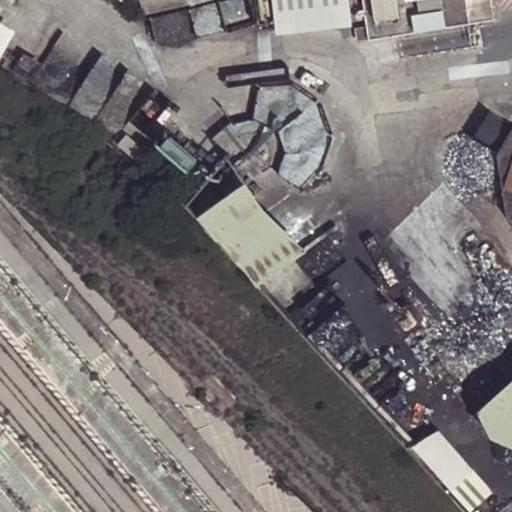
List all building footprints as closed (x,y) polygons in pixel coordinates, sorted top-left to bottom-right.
[(134,0),(138,17),(153,14),(159,43),(254,24),(249,0),(134,0)] [(349,0),(272,0),(276,31),(352,25),(349,0)] [(464,0),(361,0),(365,23),(352,25),(355,37),(467,22),(464,0)] [(490,0),(464,0),(467,22),(493,18),(490,0)] [(0,50),(13,29),(0,21),(0,50)] [(511,158),(503,186),(511,189),(511,158)] [(242,179),(191,214),(254,283),(302,248),(260,206),(242,179)] [(511,376),(479,406),(491,436),(511,443),(511,376)] [(468,507),(491,488),(436,423),(413,442),(468,507)]
